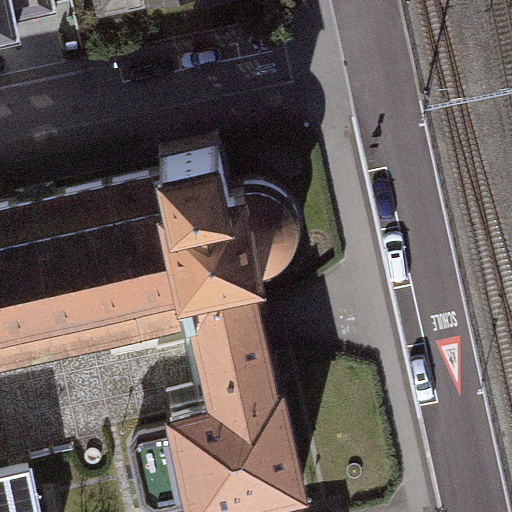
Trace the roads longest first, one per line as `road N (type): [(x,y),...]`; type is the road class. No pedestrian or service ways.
road 1 (residential): [(474,511),(365,47)]
road 2 (residential): [(0,123),(365,47)]
